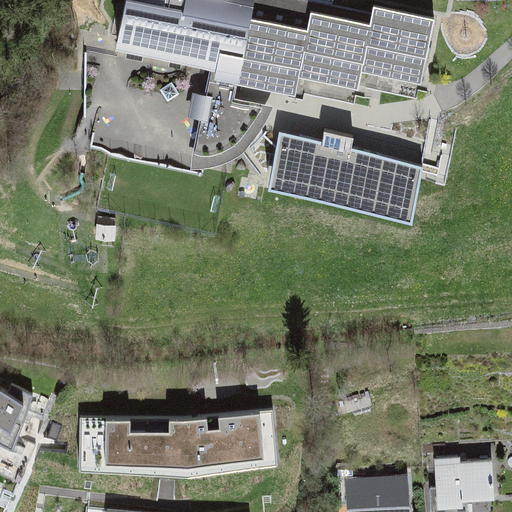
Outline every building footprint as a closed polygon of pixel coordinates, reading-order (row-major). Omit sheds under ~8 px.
[(125,0),(118,36),(216,56),(203,119),(208,120),(202,149),(208,148),(213,148),(218,146),(223,144),(237,78),(295,90),(299,73),(358,85),(362,67),(421,79),(434,16),(373,4),(371,13),(308,0),(125,0)] [(280,129),(269,181),(412,212),(423,159),(351,144),(353,134),(324,128),(322,138),(280,129)] [(0,437),(20,445),(40,398),(0,381),(0,437)] [(275,430),(273,408),(185,415),(80,415),(79,437),(95,437),(95,459),(130,459),(130,455),(174,455),(174,469),(204,468),(203,454),(244,450),(245,454),(265,452),(262,431),(275,430)] [(496,511),(493,459),(434,462),(437,511),(496,511)] [(411,511),(410,478),(349,482),(350,511),(411,511)]
